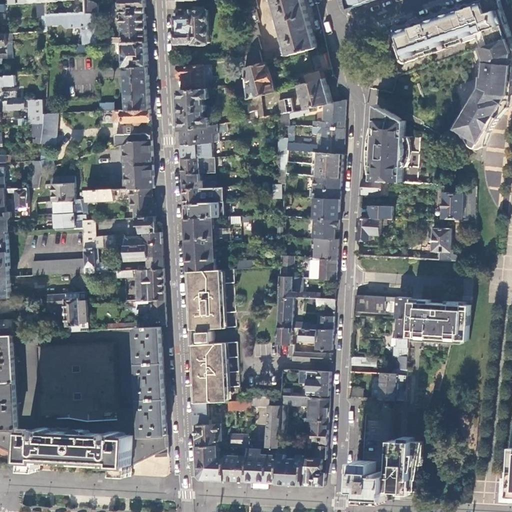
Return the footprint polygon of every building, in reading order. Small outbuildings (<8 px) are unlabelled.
[(87,0),(28,0),(29,2),(37,2),(45,2),(47,16),(88,14),(87,0)] [(99,5),(90,0),(87,0),(88,14),(99,13),(99,5)] [(259,8),(256,0),(243,0),(245,43),(246,57),(246,67),(264,62),(260,50),(263,49),(258,36),(261,35),(258,23),(261,22),(256,9),(259,8)] [(305,0),(275,0),(291,55),(319,48),(313,27),(306,2),(305,0)] [(483,44),(511,34),(499,1),(497,0),(480,0),(476,2),(476,4),(474,5),(472,3),(467,5),(466,8),(464,8),(463,6),(451,10),(451,13),(448,14),(443,16),(440,16),(438,15),(426,19),(426,22),(424,22),(422,20),(417,22),(416,25),(414,26),(413,24),(398,29),(407,57),(479,33),(483,44)] [(42,15),(47,16),(45,2),(37,2),(39,15),(42,15)] [(147,21),(147,7),(123,8),(125,37),(113,38),(113,43),(126,42),(148,41),(147,21)] [(177,23),(178,43),(188,43),(188,46),(208,45),(208,44),(211,43),(209,10),(206,10),(206,8),(198,8),(198,10),(194,11),(194,16),(177,17),(177,23)] [(99,13),(88,14),(47,16),(48,25),(64,25),(69,28),(92,27),(92,22),(98,22),(98,20),(110,20),(110,13),(99,13)] [(8,48),(14,47),(13,37),(8,38),(8,33),(7,33),(0,33),(0,45),(8,45),(8,48)] [(483,44),(484,47),(511,37),(511,36),(511,34),(483,44)] [(483,142),(486,143),(488,137),(491,131),(494,124),(498,118),(503,113),(508,103),(507,102),(511,93),(511,37),(484,47),(489,60),(488,60),(487,63),(486,66),(485,66),(484,76),(485,77),(484,85),(477,97),(460,126),(471,134),(470,136),(482,143),(483,142)] [(149,50),(148,41),(126,42),(127,69),(150,68),(149,50)] [(246,57),(245,43),(230,44),(230,58),(246,57)] [(267,61),(264,62),(246,67),(248,86),(249,99),(262,95),(276,91),(271,75),(267,61)] [(205,65),(179,66),(180,71),(180,77),(184,77),(185,90),(206,89),(205,65)] [(151,85),(150,68),(127,69),(129,110),(152,109),(151,85)] [(306,75),(307,83),(322,79),(320,71),(306,75)] [(0,75),(0,101),(9,101),(29,100),(28,90),(2,92),(0,92),(0,87),(3,87),(3,85),(28,84),(28,74),(0,75)] [(329,84),(327,77),(322,79),(307,83),(303,84),(310,108),(319,106),(326,105),(334,103),(329,84)] [(211,98),(211,89),(206,89),(185,90),(181,91),(181,106),(183,130),(213,125),(212,117),(207,117),(207,111),(209,110),(209,105),(207,104),(206,103),(206,98),(211,98)] [(264,116),(262,95),(249,99),(251,118),(264,116)] [(290,112),(295,111),(293,98),(279,100),(282,113),(290,112)] [(44,99),(29,100),(9,101),(10,110),(18,110),(18,107),(30,107),(31,119),(25,119),(25,118),(19,118),(20,125),(29,125),(29,124),(33,124),(43,124),(44,114),(44,99)] [(9,101),(0,101),(0,120),(2,121),(1,112),(0,112),(0,109),(2,110),(10,110),(9,101)] [(318,122),(315,122),(315,127),(346,128),(346,117),(347,101),(342,101),(334,103),(326,105),(325,122),(318,122)] [(391,112),(377,104),(376,133),(379,133),(382,123),(386,118),(391,112)] [(152,112),(152,109),(129,110),(118,110),(118,120),(125,120),(125,122),(127,122),(137,121),(136,125),(144,124),(144,121),(152,121),(152,112)] [(290,112),(290,119),(304,116),(303,113),(307,113),(306,109),(295,111),(290,112)] [(281,125),(289,126),(290,119),(290,112),(282,113),(281,125)] [(379,133),(376,133),(373,180),(389,181),(403,182),(404,165),(407,165),(410,160),(412,151),(411,142),(408,135),(406,135),(406,119),(399,119),(399,116),(391,112),(386,118),(382,123),(379,133)] [(55,167),(58,113),(45,114),(43,124),(41,142),(41,160),(44,170),(55,167)] [(43,124),(33,124),(34,142),(41,142),(43,124)] [(215,143),(215,132),(220,132),(220,124),(213,125),(183,130),(183,134),(183,146),(200,145),(213,143),(215,143)] [(297,132),(303,133),(303,126),(289,126),(289,138),(288,151),(302,152),(311,153),(318,153),(344,155),(345,141),(346,128),(315,127),(314,127),(314,133),(318,133),(325,133),(324,146),(317,145),(296,144),(297,132)] [(155,178),(155,165),(153,165),(152,157),(154,157),(153,141),(153,140),(142,141),(134,142),(125,145),(128,189),(132,189),(153,188),(156,188),(155,178)] [(184,159),(214,158),(213,143),(200,145),(183,146),(184,151),(184,159)] [(302,156),(302,152),(288,151),(288,154),(287,170),(287,174),(310,176),(311,168),(295,167),(296,156),(302,156)] [(344,165),(344,155),(318,153),(317,176),(343,178),(344,165)] [(184,164),(185,174),(201,173),(201,174),(216,173),(216,158),(214,158),(184,159),(184,164)] [(40,187),(44,170),(41,160),(34,160),(33,187),(40,187)] [(201,174),(201,173),(185,174),(185,180),(185,189),(206,188),(205,182),(205,181),(201,181),(201,174)] [(310,190),(310,198),(317,198),(342,200),(342,189),(343,178),(317,176),(315,176),(314,190),(310,190)] [(55,201),(78,200),(76,177),(52,178),(53,184),(54,184),(55,201)] [(373,180),(363,180),(362,194),(388,196),(389,181),(373,180)] [(281,199),(282,184),(273,184),(272,198),(281,199)] [(235,201),(234,186),(216,187),(206,188),(185,189),(186,194),(186,204),(187,204),(226,202),(235,201)] [(7,193),(6,188),(0,187),(0,217),(8,217),(8,213),(7,200),(7,193)] [(29,187),(6,188),(7,193),(17,193),(17,197),(14,197),(15,200),(17,200),(18,203),(18,205),(18,208),(30,208),(30,197),(29,187)] [(40,197),(40,187),(33,187),(29,187),(30,197),(40,197)] [(153,188),(132,189),(133,208),(136,208),(137,217),(139,217),(157,217),(156,204),(154,204),(153,188)] [(115,189),(109,190),(88,191),(87,191),(87,201),(116,200),(115,189)] [(445,193),(445,206),(465,206),(465,195),(465,194),(445,193)] [(314,208),(314,217),(315,218),(341,219),(341,209),(342,200),(317,198),(316,208),(314,208)] [(84,212),(83,199),(78,200),(55,201),(57,229),(84,227),(84,221),(88,220),(87,215),(76,215),(76,212),(84,212)] [(219,217),(226,217),(226,202),(187,204),(187,208),(186,208),(186,212),(187,217),(187,219),(219,217)] [(383,218),(394,219),(394,207),(371,205),(371,214),(371,218),(383,218)] [(465,206),(445,206),(444,218),(464,219),(464,217),(465,206)] [(8,217),(0,217),(0,232),(9,232),(9,227),(8,217)] [(158,233),(157,217),(139,217),(140,225),(142,226),(143,233),(145,233),(145,240),(140,238),(129,239),(130,245),(148,245),(163,244),(162,232),(158,233)] [(219,229),(219,217),(187,219),(188,238),(189,271),(192,270),(214,270),(211,229),(215,229),(219,229)] [(371,218),(361,217),(360,232),(360,239),(372,240),(372,234),(382,234),(383,218),(371,218)] [(340,228),(341,219),(315,218),(314,238),(316,238),(336,240),(337,231),(337,228),(340,228)] [(97,237),(96,220),(88,220),(84,221),(84,227),(85,247),(95,247),(114,246),(119,246),(122,246),(126,246),(125,236),(123,234),(97,237)] [(442,259),(454,260),(458,260),(459,254),(455,254),(455,250),(452,250),(452,229),(434,228),(433,252),(442,252),(442,259)] [(9,232),(0,232),(0,256),(11,257),(9,232)] [(339,249),(339,240),(336,240),(316,238),(315,258),(322,259),(338,260),(339,249)] [(163,252),(163,244),(148,245),(148,257),(149,266),(149,270),(164,269),(163,252)] [(148,245),(130,245),(126,246),(127,258),(145,257),(148,257),(148,245)] [(95,247),(85,247),(86,254),(86,259),(87,272),(87,273),(97,272),(95,247)] [(12,276),(11,257),(0,256),(0,276),(11,276),(12,276)] [(287,256),(283,256),(282,277),(293,277),(294,257),(287,256)] [(87,272),(86,259),(35,262),(35,276),(72,273),(87,272)] [(338,270),(338,260),(322,259),(322,262),(312,261),(311,279),(337,281),(338,270)] [(254,260),(238,261),(239,270),(255,269),(254,260)] [(165,282),(164,269),(149,270),(140,270),(135,270),(136,276),(138,275),(140,301),(166,300),(165,282)] [(237,328),(235,270),(217,270),(214,270),(192,270),(195,330),(201,330),(202,345),(196,345),(199,404),(213,403),(221,403),(228,403),(241,402),(239,362),(239,344),(215,345),(214,329),(237,328)] [(87,272),(72,273),(73,293),(88,292),(87,273),(87,272)] [(12,297),(11,277),(11,276),(0,276),(0,298),(12,298),(12,297)] [(304,285),(304,278),(293,277),(282,277),(281,297),(295,298),(317,299),(321,299),(321,294),(315,293),(303,292),(304,285)] [(50,294),(50,302),(67,301),(69,331),(90,330),(88,292),(73,293),(50,294)] [(412,298),(356,295),(356,302),(355,311),(385,313),(386,301),(392,302),(398,302),(398,313),(397,318),(411,318),(412,302),(412,298)] [(335,317),(320,316),(319,325),(294,324),(295,298),(281,297),(280,327),(334,330),(335,323),(335,317)] [(336,311),(336,300),(321,299),(317,299),(317,307),(332,308),(332,311),(336,311)] [(166,311),(166,300),(140,301),(139,301),(139,310),(151,309),(152,319),(109,321),(109,329),(136,328),(162,327),(167,326),(166,311)] [(434,303),(412,302),(411,318),(409,344),(470,348),(472,313),(462,312),(462,305),(434,303)] [(409,344),(411,318),(397,318),(396,338),(398,338),(398,346),(395,346),(394,355),(399,355),(408,356),(409,344)] [(0,335),(14,335),(24,334),(23,330),(16,330),(16,319),(0,320),(0,335)] [(163,343),(162,327),(136,328),(143,436),(168,434),(167,415),(165,380),(163,343)] [(302,334),(302,340),(318,341),(318,350),(333,350),(334,340),(334,330),(280,327),(279,344),(293,345),(294,331),(302,334)] [(0,381),(17,381),(14,335),(0,335),(0,381)] [(71,418),(89,421),(117,420),(117,411),(118,411),(114,342),(38,346),(41,415),(57,415),(58,419),(71,418)] [(407,368),(408,356),(399,355),(398,368),(407,368)] [(378,359),(353,357),(352,365),(377,367),(378,359)] [(301,371),(300,383),(309,384),(309,394),(331,395),(331,387),(332,373),(301,371)] [(408,376),(382,374),(381,386),(380,399),(406,401),(408,376)] [(19,429),(17,381),(0,381),(0,429),(6,430),(19,429)] [(350,397),(364,398),(365,389),(351,388),(350,397)] [(282,405),(283,398),(252,397),(252,402),(252,404),(270,405),(282,405)] [(252,402),(241,402),(228,403),(228,410),(235,409),(235,407),(242,407),(242,412),(245,412),(244,434),(250,435),(252,404),(252,402)] [(213,403),(199,404),(196,404),(196,411),(197,425),(212,425),(211,419),(211,413),(213,412),(213,409),(211,409),(211,406),(214,406),(213,403)] [(270,405),(268,448),(250,447),(249,456),(249,457),(248,481),(253,482),(261,482),(270,482),(279,483),(281,442),(281,437),(281,430),(282,405),(270,405)] [(376,499),(390,499),(391,489),(393,440),(395,416),(367,414),(364,461),(357,460),(356,489),(364,490),(364,498),(376,499)] [(212,425),(197,425),(197,432),(198,446),(219,445),(222,445),(222,441),(224,441),(223,424),(212,425)] [(169,456),(168,434),(143,436),(125,435),(125,433),(109,432),(109,434),(89,433),(89,431),(74,430),(74,433),(54,431),(53,429),(38,428),(38,431),(19,429),(6,430),(0,429),(0,446),(26,460),(26,467),(41,467),(42,460),(118,464),(117,472),(133,473),(133,465),(156,454),(156,456),(169,456)] [(231,447),(250,447),(250,435),(244,434),(231,434),(231,447)] [(419,441),(393,440),(391,489),(416,490),(419,441)] [(299,458),(286,457),(287,442),(281,442),(279,483),(291,484),(304,484),(306,457),(306,455),(299,455),(299,458)] [(215,480),(226,480),(227,458),(220,458),(219,445),(198,446),(200,475),(203,479),(215,480)] [(327,459),(328,446),(317,445),(316,455),(314,455),(313,458),(306,457),(304,484),(316,485),(326,485),(327,473),(322,472),(323,459),(327,459)] [(236,481),(248,481),(249,457),(230,456),(227,456),(227,458),(226,480),(236,481)]
